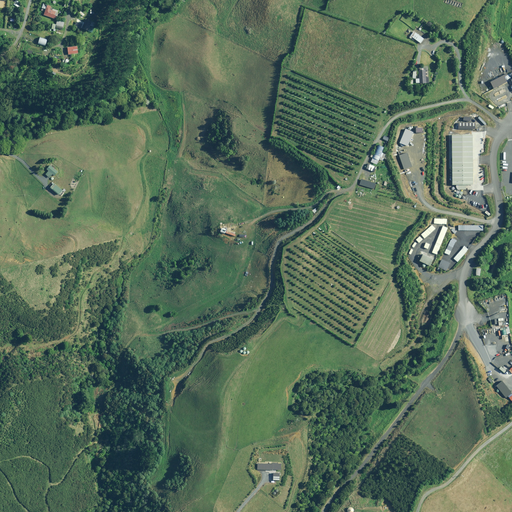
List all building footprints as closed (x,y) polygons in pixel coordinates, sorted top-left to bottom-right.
[(50,9),(51,6),(48,5),(47,6),(43,4),(42,8),(46,9),(44,15),(56,19),(58,11),(53,9),(52,10),(50,9)] [(84,23),(83,22),(82,24),(76,22),(74,26),(80,29),(81,28),(92,33),(95,27),(96,28),(97,24),(86,19),(84,23)] [(64,21),(57,20),(55,31),(62,33),(64,21)] [(424,39),(413,31),(409,37),(411,38),(412,37),(421,43),(424,39)] [(47,39),(40,37),(38,43),(45,46),(47,39)] [(73,56),(73,54),(78,53),(77,46),(68,47),(68,54),(70,54),(70,56),(73,56)] [(427,68),(419,68),(419,79),(416,79),(416,83),(428,83),(429,77),(426,77),(426,73),(427,73),(427,68)] [(507,82),(504,75),(490,82),(494,89),(507,82)] [(384,147),(378,145),(372,158),(378,160),(384,147)] [(55,176),(58,172),(54,168),(56,166),(52,163),(47,169),(49,171),(46,174),(50,178),(53,174),(55,176)] [(63,191),(54,183),(50,188),(59,195),(63,191)] [(455,224),(450,229),(454,234),(460,229),(455,224)] [(435,260),(423,254),(420,261),(430,266),(431,263),(433,264),(435,260)] [(447,268),(449,269),(451,267),(449,266),(450,263),(442,259),(438,267),(446,271),(447,268)]
